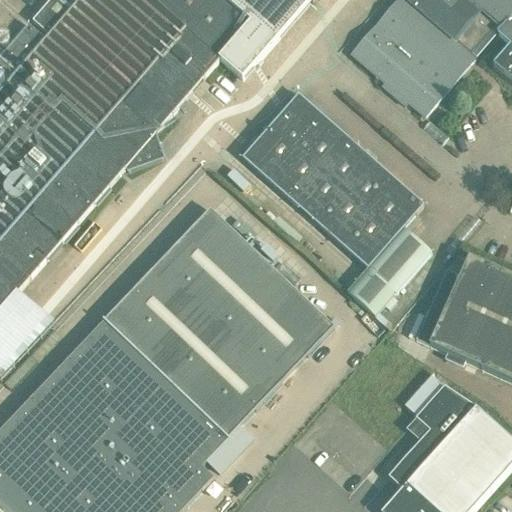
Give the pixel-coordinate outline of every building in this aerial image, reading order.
[(0,317),(126,172),(128,174),(165,162),(156,137),(220,63),(243,83),(314,0),(85,0),(72,16),(53,0),(33,24),(52,39),(47,44),(34,33),(30,29),(3,59),(0,56),(0,317)] [(471,57),(492,33),(497,27),(502,31),(497,36),(511,48),(496,68),(511,82),(511,0),(409,0),(407,3),(403,0),(402,0),(353,58),(387,87),(384,90),(406,109),(409,105),(426,120),(476,61),(471,57)] [(376,320),(432,256),(404,231),(424,208),(299,99),(244,162),(370,272),(349,296),(376,320)] [(229,444),(335,331),(211,214),(0,435),(0,511),(187,511),(216,483),(204,472),(208,467),(229,444)] [(511,281),(470,262),(462,279),(448,273),(417,342),(511,385),(511,281)] [(412,410),(440,381),(427,369),(399,397),(412,410)] [(321,417),(339,395),(331,389),(313,410),(321,417)] [(475,511),(496,489),(511,471),(511,443),(477,412),(445,391),(417,422),(431,435),(390,482),(404,494),(387,511),(475,511)] [(223,481),(245,457),(229,444),(208,467),(223,481)]
